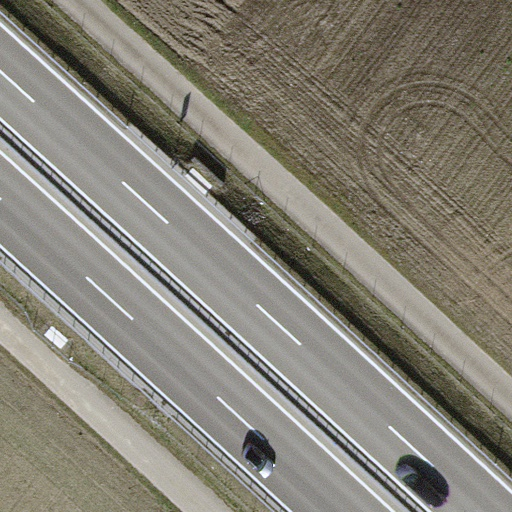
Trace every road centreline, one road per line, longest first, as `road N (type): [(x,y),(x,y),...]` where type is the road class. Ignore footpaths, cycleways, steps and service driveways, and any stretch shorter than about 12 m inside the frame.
road 1 (trunk): [(484,511),(0,68)]
road 2 (track): [(511,395),(77,0)]
road 3 (trunk): [(0,197),(345,511)]
road 4 (track): [(203,511),(0,320)]
